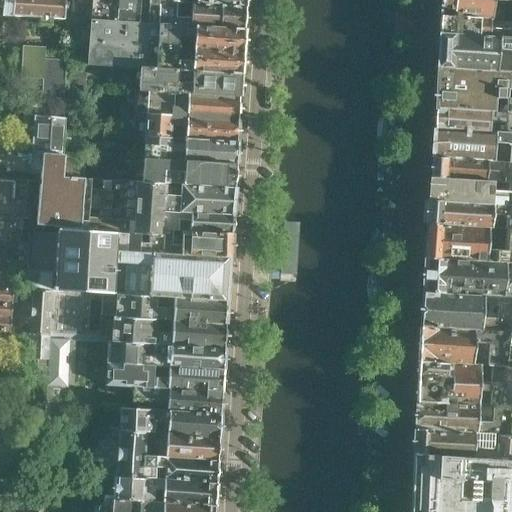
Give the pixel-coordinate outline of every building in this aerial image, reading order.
[(65,17),(65,0),(1,0),(6,1),(5,14),(65,17)] [(138,23),(139,0),(71,0),(71,18),(138,23)] [(139,0),(138,23),(157,24),(158,1),(164,2),(164,0),(139,0)] [(493,20),(494,0),(491,0),(441,0),(441,16),(489,20),(493,20)] [(243,29),(244,15),(244,7),(193,3),(192,16),(177,15),(178,3),(164,2),(158,1),(157,24),(243,29)] [(511,38),(511,30),(489,29),(489,20),(441,16),(440,33),(511,38)] [(157,24),(138,23),(71,18),(69,41),(175,47),(195,49),(241,52),(243,29),(157,24)] [(511,38),(440,33),(435,33),(434,45),(439,45),(438,68),(511,72),(511,38)] [(175,59),(175,47),(69,41),(68,53),(68,63),(240,74),(241,52),(195,49),(194,61),(175,59)] [(66,86),(68,63),(68,53),(47,52),(45,81),(26,80),(25,87),(44,88),(44,97),(68,98),(68,87),(66,86)] [(238,97),(240,74),(68,63),(66,86),(68,87),(116,90),(117,72),(133,73),(133,78),(140,78),(139,91),(238,97)] [(511,72),(438,68),(437,85),(432,85),(432,92),(437,92),(436,108),(492,112),(493,98),(506,99),(505,113),(511,113),(511,72)] [(237,119),(238,104),(238,97),(139,91),(136,91),(134,113),(143,114),(237,119)] [(433,157),(487,161),(487,162),(504,163),(511,163),(511,113),(505,113),(492,112),(436,108),(433,157)] [(62,154),(64,131),(64,122),(66,122),(67,116),(38,114),(35,152),(62,154)] [(236,142),(236,127),(237,119),(143,114),(143,119),(135,119),(134,136),(172,138),(187,139),(236,142)] [(84,155),(85,133),(64,131),(62,154),(64,154),(84,155)] [(234,164),(235,157),(236,142),(187,139),(185,156),(170,155),(172,138),(134,136),(132,136),(132,143),(146,143),(145,159),(234,164)] [(31,174),(32,152),(7,150),(6,171),(31,174)] [(113,232),(117,180),(83,178),(63,177),(64,154),(62,154),(35,152),(32,152),(31,174),(40,174),(36,226),(55,227),(55,230),(58,230),(58,228),(113,232)] [(83,178),(84,155),(64,154),(63,177),(83,178)] [(511,163),(504,163),(503,174),(486,173),(487,162),(487,161),(433,157),(432,178),(511,183),(511,163)] [(233,187),(234,173),(234,164),(145,159),(144,176),(139,176),(137,174),(129,173),(127,175),(122,175),(122,180),(233,187)] [(32,181),(0,178),(0,194),(31,197),(32,181)] [(511,183),(432,178),(430,200),(511,205),(511,183)] [(231,214),(232,205),(233,187),(122,180),(117,180),(113,232),(117,232),(127,233),(151,234),(172,235),(183,236),(230,239),(230,233),(192,230),(179,230),(162,229),(163,210),(231,214)] [(0,217),(29,219),(31,197),(0,194),(0,217)] [(490,228),(491,214),(505,215),(505,218),(507,218),(506,227),(504,227),(504,229),(507,229),(511,229),(511,205),(430,200),(425,200),(424,211),(430,211),(429,224),(490,228)] [(230,233),(231,220),(231,214),(163,210),(162,229),(179,230),(179,221),(193,222),(192,230),(230,233)] [(0,241),(29,243),(30,225),(30,220),(29,219),(0,217),(0,241)] [(488,249),(489,233),(494,233),(494,228),(490,228),(429,224),(427,246),(422,246),(421,257),(426,258),(506,263),(511,263),(511,229),(507,229),(505,250),(488,249)] [(226,301),(229,257),(150,252),(151,234),(127,233),(126,251),(116,250),(117,232),(113,232),(58,228),(58,230),(56,273),(28,272),(27,289),(33,289),(54,290),(96,293),(113,294),(115,265),(151,267),(149,296),(226,301)] [(229,250),(229,244),(230,239),(183,236),(182,243),(179,242),(179,245),(172,244),(172,235),(151,234),(150,252),(229,257),(234,257),(234,250),(229,250)] [(29,243),(0,241),(0,263),(14,264),(14,266),(27,266),(29,243)] [(504,284),(506,263),(426,258),(424,292),(500,297),(500,296),(511,296),(511,282),(509,282),(509,285),(504,284)] [(0,301),(11,302),(12,287),(0,286),(0,301)] [(51,336),(54,290),(33,289),(30,334),(34,335),(51,336)] [(155,335),(156,319),(94,315),(96,293),(54,290),(51,336),(51,338),(223,348),(228,349),(228,341),(223,340),(224,323),(173,320),(172,336),(155,335)] [(511,296),(500,296),(500,297),(424,292),(422,326),(474,330),(475,329),(511,331),(511,296)] [(0,317),(10,318),(11,302),(0,301),(0,317)] [(0,330),(9,331),(10,318),(0,317),(0,330)] [(472,365),(473,342),(490,343),(488,366),(492,366),(511,367),(511,331),(475,329),(474,330),(422,326),(419,361),(472,365)] [(50,358),(51,338),(51,336),(34,335),(33,357),(50,358)] [(222,369),(223,350),(223,348),(51,338),(50,358),(48,381),(106,385),(108,362),(163,366),(170,366),(222,369)] [(511,367),(492,366),(491,383),(479,382),(480,365),(472,365),(419,361),(417,400),(477,404),(478,395),(490,396),(490,404),(511,405),(511,367)] [(108,362),(106,385),(220,392),(222,369),(170,366),(170,372),(163,372),(163,366),(108,362)] [(219,414),(220,402),(220,392),(106,385),(105,397),(125,398),(134,392),(134,400),(157,402),(157,397),(168,398),(168,411),(219,414)] [(511,434),(511,405),(490,404),(490,405),(477,404),(417,400),(416,428),(511,434)] [(65,427),(66,405),(47,403),(46,418),(45,426),(60,427),(65,427)] [(155,433),(156,419),(169,420),(168,434),(217,437),(219,414),(168,411),(122,408),(121,424),(113,424),(113,430),(155,433)] [(45,426),(46,418),(34,418),(33,426),(45,426)] [(45,426),(33,426),(30,425),(27,463),(43,464),(45,426)] [(63,458),(64,440),(60,437),(60,427),(45,426),(43,464),(43,472),(57,473),(58,460),(63,458)] [(511,458),(511,434),(416,428),(414,452),(511,458)] [(156,457),(157,442),(168,443),(167,457),(216,460),(217,437),(168,434),(155,433),(113,430),(112,437),(120,437),(119,455),(156,457)] [(511,511),(511,458),(414,452),(410,511),(511,511)] [(156,479),(156,467),(167,468),(166,480),(214,483),(216,460),(167,457),(167,458),(156,457),(119,455),(118,473),(110,473),(110,477),(117,477),(156,479)] [(42,483),(43,472),(43,464),(27,463),(26,482),(42,483)] [(213,506),(214,491),(214,483),(166,480),(156,479),(117,477),(117,487),(120,488),(119,500),(131,501),(154,502),(155,490),(165,491),(165,503),(213,506)] [(41,493),(42,483),(26,482),(26,492),(28,492),(41,493)] [(40,511),(41,495),(41,493),(28,492),(26,511),(40,511)] [(130,511),(131,501),(119,500),(109,499),(108,508),(102,508),(100,510),(100,511),(130,511)] [(212,511),(213,506),(165,503),(154,502),(131,501),(130,511),(145,511),(146,510),(155,511),(154,511),(212,511)]
